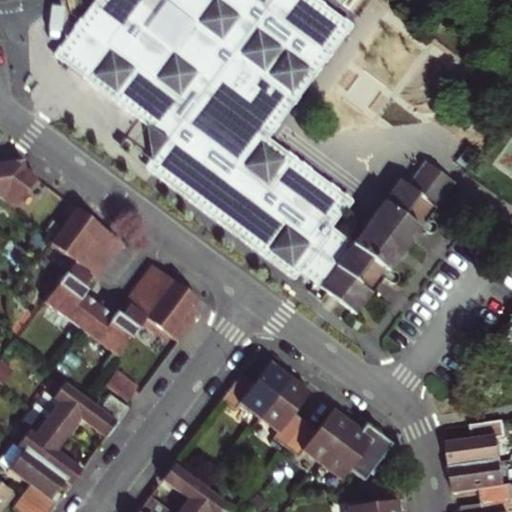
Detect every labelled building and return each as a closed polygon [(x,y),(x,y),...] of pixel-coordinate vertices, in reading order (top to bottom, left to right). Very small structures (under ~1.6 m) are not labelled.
[(357,314),(384,279),(384,281),(387,285),(391,287),(395,286),(397,284),(398,280),(397,276),(394,273),(390,272),(421,231),(423,235),(426,236),(430,236),(433,233),(434,230),(432,226),(429,224),(425,225),(437,210),(455,185),(423,162),(404,186),(400,182),(353,244),(332,228),(351,202),(267,138),(352,26),(317,0),(98,0),(83,22),(89,27),(76,45),(78,62),(96,76),(91,82),(139,119),(147,125),(148,138),(161,147),(150,160),(157,165),(152,171),(289,274),(294,266),(301,271),(357,314)] [(57,56),(91,82),(96,76),(78,62),(76,45),(89,27),(83,22),(57,56)] [(125,138),(119,146),(126,152),(132,144),(125,138)] [(161,147),(148,138),(150,160),(161,147)] [(150,160),(146,166),(152,171),(157,165),(150,160)] [(0,196),(10,205),(32,175),(13,161),(0,163),(0,196)] [(71,214),(53,237),(49,242),(73,262),(83,250),(91,238),(113,254),(122,242),(70,203),(65,210),(71,214)] [(91,238),(83,250),(103,266),(113,254),(91,238)] [(103,266),(83,250),(73,262),(91,276),(94,279),(103,266)] [(83,287),(91,276),(73,262),(39,307),(76,335),(99,306),(84,295),(87,290),(83,287)] [(152,265),(143,277),(165,294),(174,282),(152,265)] [(289,274),(295,279),(301,271),(294,266),(289,274)] [(165,294),(143,277),(134,289),(156,306),(165,294)] [(147,318),(142,324),(166,342),(170,337),(177,343),(200,313),(193,308),(198,300),(174,282),(165,294),(156,306),(147,318)] [(147,318),(156,306),(134,289),(125,302),(129,306),(147,318)] [(113,363),(142,324),(147,318),(129,306),(121,316),(116,313),(113,317),(99,306),(76,335),(113,363)] [(239,404),(257,418),(286,378),(269,365),(254,385),(242,375),(221,403),(233,412),(239,404)] [(104,384),(125,401),(137,386),(116,369),(104,384)] [(307,393),(286,378),(257,418),(277,432),(271,441),(283,449),(303,422),(292,413),(307,393)] [(87,400),(64,383),(53,398),(59,402),(47,418),(68,434),(80,418),(106,438),(117,423),(99,409),(91,403),(87,400)] [(94,390),(87,400),(91,403),(98,394),(94,390)] [(99,409),(117,423),(127,409),(110,395),(99,409)] [(316,431),(303,422),(283,449),(294,458),(301,450),(321,465),(350,425),(331,410),(316,431)] [(71,484),(83,468),(57,448),(68,434),(47,418),(36,433),(30,428),(18,444),(24,448),(65,479),(71,484)] [(448,445),(451,469),(500,462),(497,438),(505,436),(503,421),(472,426),(474,441),(448,445)] [(350,425),(321,465),(340,479),(354,461),(367,470),(388,442),(364,424),(359,432),(350,425)] [(65,479),(24,448),(9,468),(30,483),(21,495),(43,511),(50,511),(56,504),(50,499),(57,490),(65,479)] [(500,462),(451,469),(455,493),(481,489),(483,504),(511,499),(511,484),(503,486),(500,462)] [(174,465),(163,480),(187,498),(176,511),(221,511),(227,505),(174,465)] [(348,508),(348,511),(406,511),(403,485),(369,489),(371,505),(348,508)] [(0,486),(0,509),(11,495),(0,486)] [(50,499),(56,504),(63,495),(57,490),(50,499)] [(12,507),(18,511),(43,511),(21,495),(12,507)] [(170,511),(150,497),(145,504),(152,510),(150,511),(140,511),(139,511),(138,511),(170,511)] [(511,511),(511,499),(483,504),(484,511),(511,511)]
